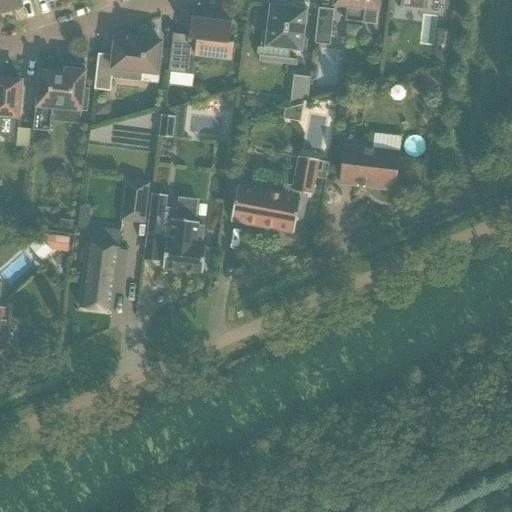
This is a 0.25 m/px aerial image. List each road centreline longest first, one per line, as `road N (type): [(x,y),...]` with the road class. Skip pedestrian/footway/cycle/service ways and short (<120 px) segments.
road 1 (residential): [(0,441),(511,217)]
road 2 (residential): [(0,52),(173,0)]
